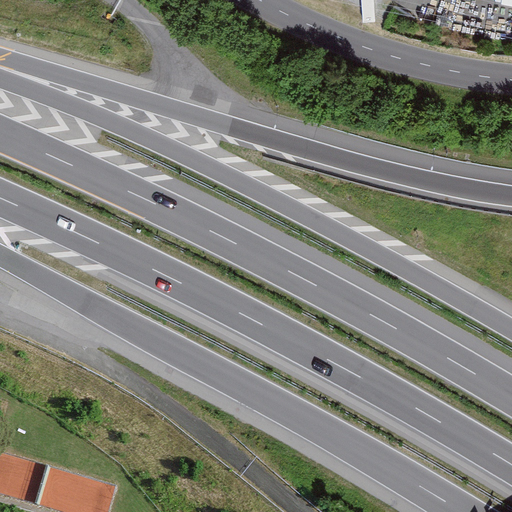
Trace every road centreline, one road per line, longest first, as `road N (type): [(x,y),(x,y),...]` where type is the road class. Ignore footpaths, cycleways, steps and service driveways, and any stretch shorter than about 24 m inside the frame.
road 1 (motorway): [(0,198),(293,342),(511,463)]
road 2 (motorway): [(511,395),(252,250),(0,132)]
road 3 (motorway): [(511,328),(268,195),(0,78)]
road 4 (motorway): [(511,195),(378,168),(0,64)]
road 5 (motorway): [(0,257),(462,511)]
road 6 (unclassified): [(258,0),(384,53),(511,79)]
